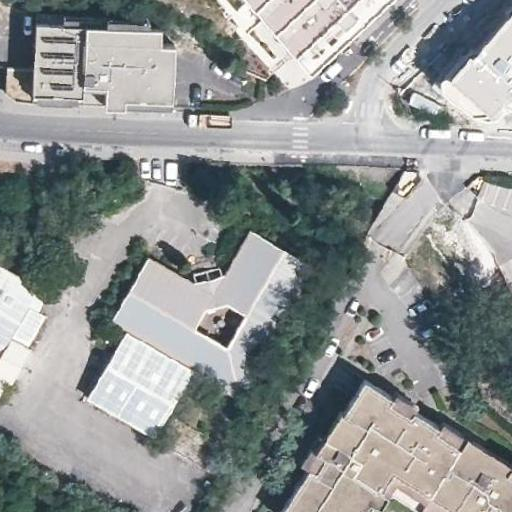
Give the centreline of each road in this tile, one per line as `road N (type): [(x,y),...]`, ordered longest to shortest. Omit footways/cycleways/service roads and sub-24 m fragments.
road 1 (residential): [(0,129),(372,144)]
road 2 (residential): [(372,144),(369,110),(379,73),(455,0)]
road 3 (residential): [(372,144),(511,147)]
